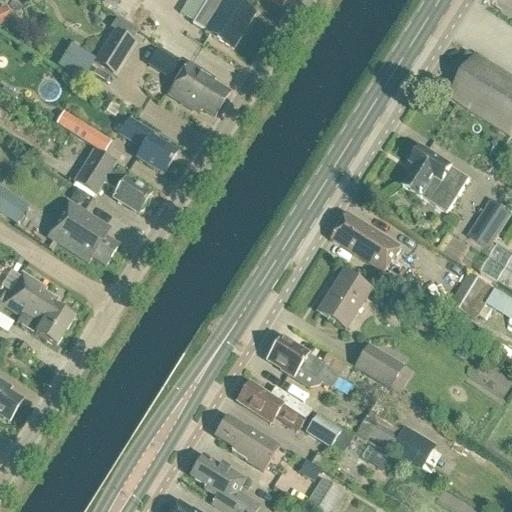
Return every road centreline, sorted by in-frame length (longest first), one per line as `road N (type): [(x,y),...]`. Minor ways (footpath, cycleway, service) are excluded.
road 1 (primary): [(114,511),(440,0)]
road 2 (unclassified): [(0,480),(303,0)]
